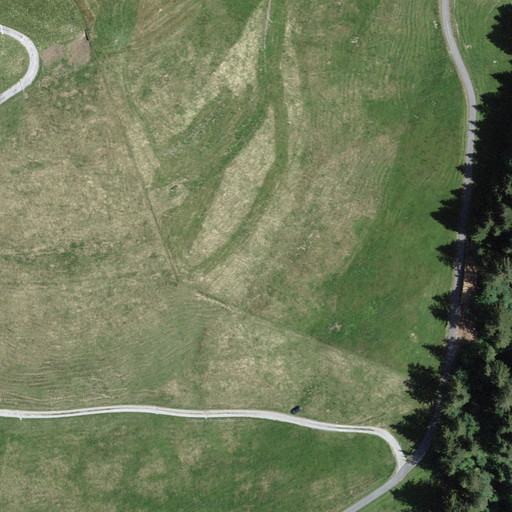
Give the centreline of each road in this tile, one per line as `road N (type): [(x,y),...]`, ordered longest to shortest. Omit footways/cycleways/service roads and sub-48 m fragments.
road 1 (unclassified): [(349,511),(394,481),(424,446),(446,374),(472,102),(445,0)]
road 2 (track): [(406,470),(389,437),(365,428),(246,413),(0,413)]
